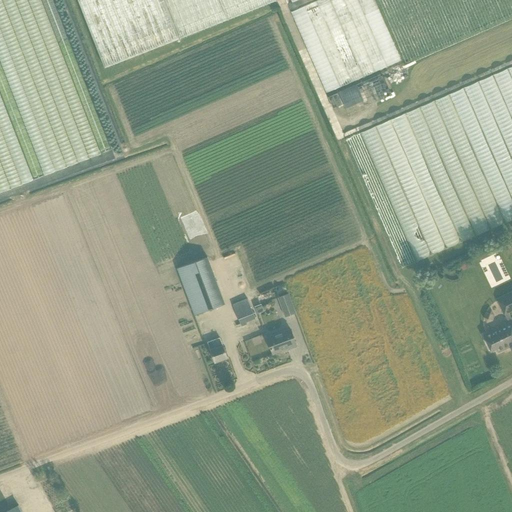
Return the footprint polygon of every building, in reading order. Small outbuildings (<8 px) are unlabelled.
[(0,0),(0,194),(112,158),(59,0),(0,0)] [(275,1),(275,0),(77,0),(104,69),(275,1)] [(328,93),(405,65),(392,32),(387,34),(384,26),(377,29),(373,17),(382,13),(377,0),(326,0),(297,11),(328,93)] [(337,93),(328,97),(329,100),(333,109),(342,105),(341,102),(338,96),(337,93)] [(207,257),(176,268),(194,315),(224,304),(207,257)] [(462,270),(468,267),(466,262),(459,265),(462,270)] [(281,288),(282,295),(290,293),(289,286),(281,288)] [(496,349),(498,353),(511,345),(511,320),(508,312),(511,310),(511,292),(497,300),(504,314),(509,323),(483,335),(491,352),(496,349)] [(285,316),(295,313),(288,294),(278,298),(285,316)] [(255,319),(247,299),(232,305),(240,325),(255,319)] [(261,304),(255,306),(257,314),(264,311),(261,304)] [(267,338),(269,345),(273,354),(287,349),(287,350),(297,346),(293,337),(291,329),(267,338)] [(208,343),(211,353),(215,363),(227,358),(220,338),(208,343)] [(59,499),(54,501),(59,511),(64,511),(65,511),(59,499)]
